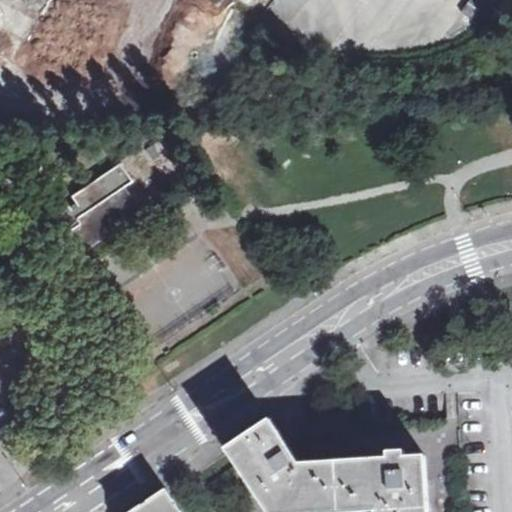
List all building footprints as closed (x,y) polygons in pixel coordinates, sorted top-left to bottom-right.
[(99,0),(50,0),(47,6),(83,27),(99,0)] [(486,3),(481,0),(474,0),(463,16),(473,22),(486,3)] [(66,201),(44,216),(60,240),(76,229),(89,248),(143,211),(125,186),(133,181),(121,163),(73,196),(77,202),(71,207),(66,201)] [(356,407),(320,409),(321,427),(357,424),(356,407)] [(321,427),(320,409),(314,410),(316,434),(358,430),(357,424),(321,427)] [(430,511),(427,455),(407,456),(406,450),(389,451),(389,457),(389,458),(375,458),(301,463),(271,419),(227,449),(271,511),(355,511),(372,511),(379,511),(430,511)] [(182,511),(168,489),(133,511),(182,511)]
